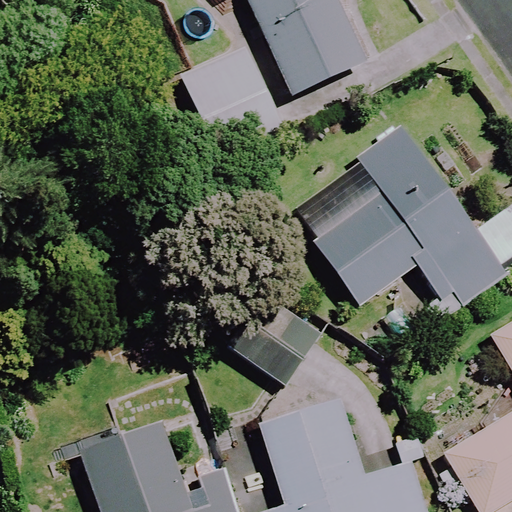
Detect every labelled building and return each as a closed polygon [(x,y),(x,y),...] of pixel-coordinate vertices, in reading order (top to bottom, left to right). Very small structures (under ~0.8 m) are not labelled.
[(367,68),(335,0),(242,0),(290,104),(367,68)] [(284,136),(242,54),(178,87),(220,168),(284,136)] [(469,125),(465,98),(402,108),(407,135),(469,125)] [(511,208),(473,237),(399,134),(344,174),(370,209),(312,251),(357,313),(415,271),(450,319),(505,279),(499,271),(511,260),(511,208)] [(312,347),(265,314),(233,358),(281,392),(312,347)] [(500,511),(511,505),(511,329),(489,343),(511,379),(511,418),(442,462),(473,511),(500,511)] [(354,465),(337,410),(226,445),(247,511),(423,511),(404,449),(354,465)] [(176,489),(158,432),(82,457),(100,511),(226,511),(215,476),(176,489)]
